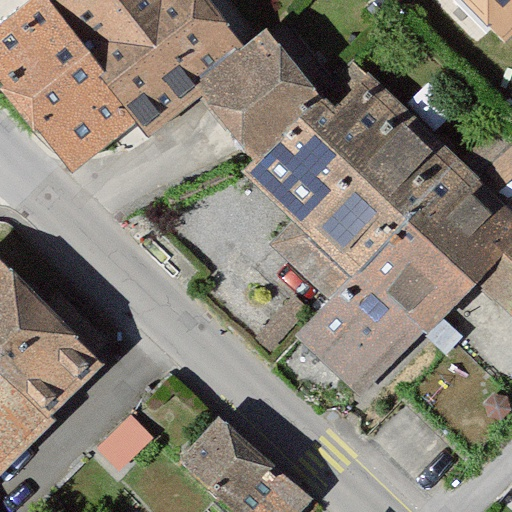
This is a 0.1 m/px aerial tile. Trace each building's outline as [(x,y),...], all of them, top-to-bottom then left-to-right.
[(197,0),(29,0),(0,25),(0,89),(77,175),(203,78),(238,49),(197,0)] [(511,0),(452,0),(508,50),(511,46),(511,0)] [(280,13),(238,49),(203,78),(278,158),(346,87),(280,13)] [(372,59),(346,87),(278,158),(267,170),(368,266),(306,332),(370,393),(483,277),(511,244),(511,198),(506,193),(511,186),(511,121),(504,113),(468,151),(372,59)] [(0,455),(109,347),(0,234),(0,455)] [(511,244),(483,277),(511,302),(511,244)] [(157,430),(129,404),(95,441),(123,467),(157,430)] [(298,511),(318,491),(225,405),(183,450),(250,511),(298,511)]
